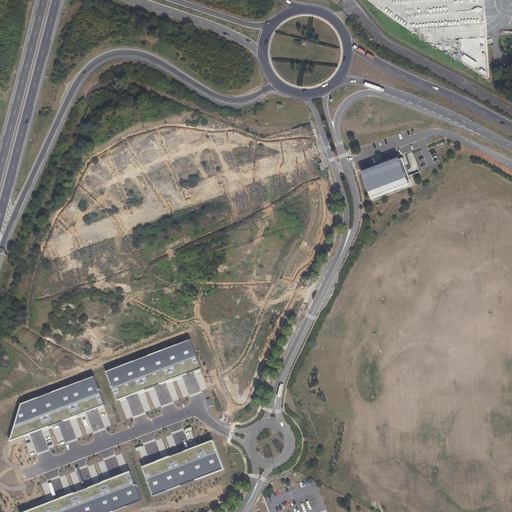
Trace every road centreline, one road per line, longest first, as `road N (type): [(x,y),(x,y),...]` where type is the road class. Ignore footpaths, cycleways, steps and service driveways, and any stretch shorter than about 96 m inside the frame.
road 1 (primary): [(0,253),(70,94),(99,58),(135,52),(236,100),(277,85)]
road 2 (primary): [(0,220),(57,0)]
road 3 (unclassified): [(224,430),(199,407),(23,475)]
road 4 (primary): [(511,126),(386,68),(343,38)]
road 5 (primary): [(44,0),(0,170)]
road 6 (unclassified): [(279,386),(345,244)]
road 7 (primary): [(133,0),(261,52)]
road 8 (primary): [(387,89),(511,147)]
